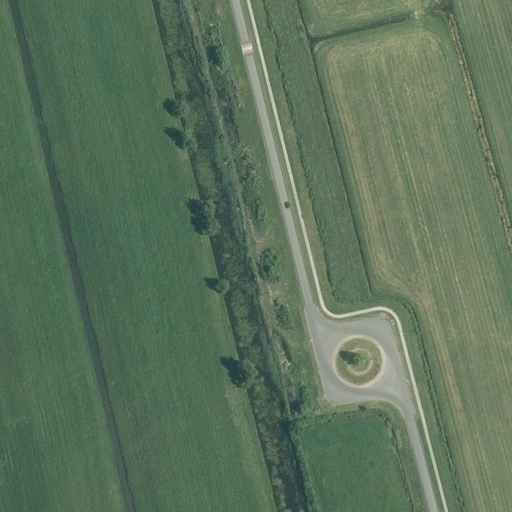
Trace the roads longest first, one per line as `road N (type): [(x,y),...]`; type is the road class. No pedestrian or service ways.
road 1 (tertiary): [(329,342),(311,315),(235,0)]
road 2 (tertiary): [(432,511),(405,406),(388,380)]
